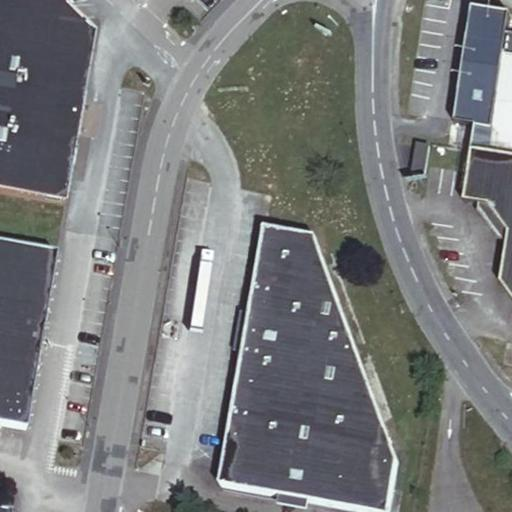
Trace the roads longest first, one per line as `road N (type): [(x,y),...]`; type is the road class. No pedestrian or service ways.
road 1 (unclassified): [(97,511),(166,145),(192,82),(256,1)]
road 2 (unclassified): [(373,48),(376,136),(402,245),(443,330),(511,422)]
